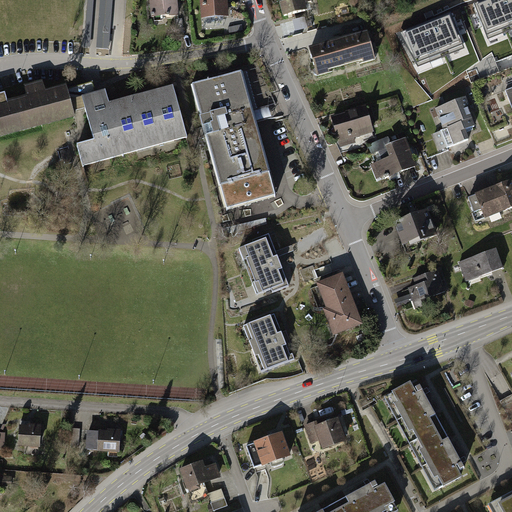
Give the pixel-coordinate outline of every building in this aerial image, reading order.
[(94,0),(87,0),(84,47),(91,48),(94,0)] [(113,0),(100,0),(97,48),(109,49),(113,0)] [(175,0),(148,0),(151,19),(177,17),(175,0)] [(224,0),(201,0),(202,17),(226,16),(224,0)] [(311,0),(293,0),(281,3),(284,16),(305,11),(304,4),(312,2),(311,0)] [(511,21),(511,0),(495,0),(477,7),(487,32),(511,21)] [(305,18),(293,21),(296,31),(308,28),(305,18)] [(460,42),(450,18),(405,36),(415,60),(460,42)] [(367,34),(310,50),(317,73),(374,57),(367,34)] [(241,74),(192,87),(227,212),(276,198),(255,123),(252,112),(241,74)] [(0,135),(74,115),(67,89),(46,94),(43,84),(26,89),(29,99),(9,104),(6,93),(0,95),(0,135)] [(77,146),(83,167),(84,167),(84,166),(122,155),(123,156),(124,156),(123,154),(186,137),(186,138),(187,138),(182,118),(173,86),(172,87),(173,88),(110,105),(106,90),(104,91),(105,92),(84,97),(83,97),(82,97),(94,141),(77,146)] [(444,131),(433,135),(440,152),(470,141),(466,132),(475,128),(464,99),(436,109),(444,131)] [(266,107),(252,112),(255,123),(270,119),(266,107)] [(367,108),(333,118),(340,141),(373,132),(367,108)] [(386,157),(369,164),(377,183),(412,169),(402,144),(383,151),(386,157)] [(67,149),(58,151),(63,165),(70,163),(67,149)] [(511,181),(479,195),(489,219),(511,210),(511,181)] [(429,214),(390,225),(398,251),(436,240),(429,214)] [(265,225),(263,218),(225,228),(227,235),(249,230),(265,225)] [(255,245),(241,251),(258,297),(272,292),(273,294),(289,287),(269,236),(254,242),(255,245)] [(495,249),(459,262),(466,283),(503,270),(495,249)] [(417,286),(409,289),(415,303),(443,292),(436,272),(415,279),(417,286)] [(344,274),(316,285),(325,310),(323,311),(333,338),(363,327),(344,274)] [(275,316),(244,328),(262,374),(296,361),(293,355),(291,356),(289,350),(293,349),(286,332),(281,334),(275,316)] [(412,376),(381,393),(409,443),(440,426),(412,376)] [(323,421),(306,427),(312,443),(322,440),(325,448),(345,440),(338,421),(325,426),(323,421)] [(31,423),(21,422),(21,445),(42,446),(42,427),(31,427),(31,423)] [(464,469),(440,426),(409,443),(437,493),(464,478),(460,471),(464,469)] [(108,435),(88,433),(87,450),(119,453),(121,433),(109,432),(108,435)] [(282,434),(247,446),(254,467),(289,455),(282,434)] [(206,461),(182,470),(189,489),(216,480),(210,463),(206,461)] [(0,485),(12,486),(12,478),(0,477),(0,485)] [(378,478),(335,500),(341,511),(397,511),(401,510),(385,481),(381,483),(378,478)] [(224,490),(210,495),(216,511),(229,507),(224,490)] [(511,511),(511,490),(492,501),(497,511),(511,511)] [(341,511),(335,500),(312,511),(341,511)]
